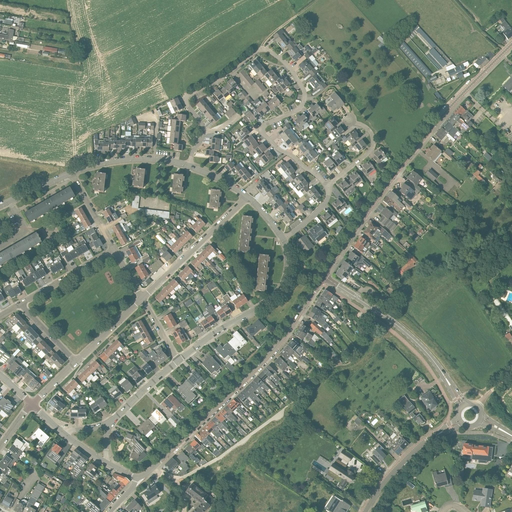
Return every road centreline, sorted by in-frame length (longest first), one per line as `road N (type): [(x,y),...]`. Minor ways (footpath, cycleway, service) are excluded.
road 1 (tertiary): [(323,276),(441,115),(511,44)]
road 2 (residential): [(329,187),(262,132),(300,105),(304,93),(267,49),(187,96)]
road 3 (tertiary): [(152,468),(271,352),(323,276)]
road 4 (tertiary): [(463,404),(410,336),(323,276)]
road 5 (residential): [(176,360),(278,291),(288,273),(283,239)]
road 6 (residential): [(140,296),(245,196)]
road 7 (tertiary): [(365,511),(398,465),(459,421)]
road 8 (residential): [(188,165),(132,158),(69,173)]
